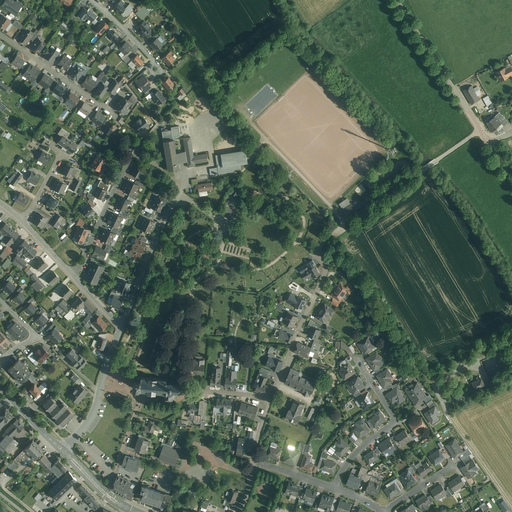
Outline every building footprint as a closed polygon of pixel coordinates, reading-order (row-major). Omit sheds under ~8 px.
[(15,2),(11,0),(5,0),(2,6),(15,15),(21,7),(21,6),(15,2)] [(85,6),(80,1),(76,6),(81,10),(84,7),(85,6)] [(119,2),(113,8),(120,14),(125,9),(122,6),(120,4),(121,3),(119,2)] [(81,10),(77,15),(84,20),(87,17),(84,15),(88,11),(84,7),(81,10)] [(140,8),(135,13),(139,17),(144,12),(140,8)] [(93,12),(89,9),(88,11),(84,15),(87,17),(92,21),(97,15),(93,12)] [(144,12),(139,17),(142,20),(148,14),(145,11),(144,12)] [(2,15),(0,18),(0,25),(5,29),(10,21),(2,15)] [(99,25),(95,29),(100,34),(108,25),(103,20),(99,25)] [(147,24),(144,21),(138,26),(139,26),(142,29),(145,26),(147,28),(146,29),(147,31),(150,29),(150,27),(147,25),(147,24)] [(97,23),(91,29),(93,31),(95,29),(99,25),(97,23)] [(142,29),(139,32),(145,39),(150,34),(147,31),(146,29),(147,28),(145,26),(142,29)] [(28,32),(25,30),(19,39),(26,44),(29,39),(32,34),(29,32),(28,32)] [(119,37),(112,30),(107,35),(114,42),(119,37)] [(40,36),(37,34),(32,41),(32,40),(32,41),(34,43),(37,38),(38,39),(40,36)] [(34,43),(31,48),(38,53),(44,45),(41,42),(40,40),(38,39),(37,38),(34,43)] [(154,40),(150,44),(156,51),(163,44),(162,43),(157,38),(154,40)] [(126,42),(122,45),(119,48),(124,54),(129,50),(132,48),(126,42)] [(49,51),(45,56),(52,62),(58,53),(55,51),(55,50),(54,49),(52,50),(50,48),(48,50),(49,51)] [(124,54),(119,48),(116,51),(121,57),(124,54)] [(121,57),(120,57),(123,60),(127,56),(131,52),(129,50),(124,54),(121,57)] [(170,55),(168,53),(162,58),(168,65),(174,60),(170,55)] [(14,60),(11,63),(12,63),(14,65),(15,65),(19,68),(24,61),(20,57),(19,56),(18,56),(17,55),(14,60)] [(64,55),(58,64),(59,65),(60,68),(63,68),(65,69),(71,60),(64,55)] [(143,62),(137,55),(131,60),(138,67),(143,62)] [(26,70),(23,75),(27,78),(35,67),(30,64),(26,70)] [(77,64),(69,75),(77,80),(82,74),(85,70),(84,70),(77,64)] [(35,67),(27,78),(32,81),(35,76),(39,71),(35,67)] [(504,68),(496,72),(499,77),(501,81),(509,77),(508,76),(505,70),(504,68)] [(44,74),(39,83),(39,82),(46,88),(49,84),(52,80),(44,74)] [(104,74),(100,80),(100,81),(104,83),(108,77),(104,74)] [(150,83),(143,75),(141,77),(136,82),(140,86),(143,90),(148,85),(150,83)] [(89,76),(87,77),(82,84),(90,90),(93,86),(95,82),(91,79),(91,77),(89,76)] [(122,78),(118,83),(120,84),(122,86),(127,82),(122,78)] [(168,78),(162,83),(168,90),(174,86),(168,78)] [(108,87),(107,88),(110,90),(110,92),(112,93),(114,93),(120,84),(118,83),(114,79),(108,87)] [(1,82),(0,83),(0,87),(5,91),(8,87),(1,82)] [(65,89),(58,83),(52,91),(60,96),(63,92),(65,89)] [(102,83),(96,92),(96,94),(97,95),(99,95),(102,97),(107,88),(108,87),(102,83)] [(472,85),(463,90),(467,97),(473,94),(473,95),(476,93),(472,85)] [(147,95),(145,97),(148,100),(152,96),(154,94),(152,91),(151,92),(147,95)] [(165,99),(158,91),(154,94),(152,96),(158,104),(165,99)] [(63,92),(60,96),(58,99),(61,102),(65,96),(66,94),(63,92)] [(79,98),(71,93),(67,98),(65,100),(66,100),(74,106),(79,98)] [(476,93),(473,95),(473,94),(467,97),(471,104),(480,99),(476,93)] [(133,95),(128,101),(131,103),(133,105),(137,100),(133,95)] [(492,103),(488,95),(483,98),(487,106),(492,103)] [(122,97),(115,107),(121,111),(123,113),(124,113),(131,103),(128,101),(122,97)] [(92,108),(84,102),(79,110),(87,115),(90,110),(92,108)] [(89,117),(88,119),(91,121),(92,120),(96,114),(93,111),(89,117)] [(105,117),(97,112),(96,114),(92,120),(99,125),(105,117)] [(495,116),(487,124),(493,131),(496,128),(499,125),(501,123),(500,122),(495,116)] [(143,118),(140,120),(140,119),(137,121),(137,122),(135,124),(140,131),(149,124),(143,118)] [(116,127),(109,122),(106,126),(103,130),(105,131),(105,133),(107,134),(108,133),(110,135),(116,127)] [(172,129),(173,139),(176,139),(176,137),(180,136),(179,126),(171,127),(172,129)] [(69,133),(61,128),(58,134),(62,137),(63,136),(66,138),(69,133)] [(193,156),(191,145),(184,146),(185,152),(180,152),(181,158),(176,159),(175,153),(173,139),(172,129),(161,131),(168,170),(178,169),(177,163),(187,162),(188,167),(195,166),(194,163),(208,161),(207,154),(193,156)] [(66,138),(63,136),(62,137),(58,143),(65,148),(70,141),(66,138)] [(190,137),(183,138),(184,146),(191,145),(190,137)] [(91,148),(92,145),(83,139),(79,144),(83,146),(84,143),(91,148)] [(129,139),(126,144),(131,147),(134,142),(129,139)] [(77,146),(70,141),(65,148),(72,152),(77,146)] [(237,152),(234,152),(233,152),(233,153),(230,153),(229,153),(230,153),(226,154),(226,153),(226,154),(222,154),(221,154),(223,167),(240,164),(248,163),(246,150),(245,150),(245,151),(241,151),(238,152),(237,152)] [(51,156),(43,151),(38,159),(38,160),(41,161),(41,162),(42,163),(46,165),(51,156)] [(240,164),(223,167),(221,154),(216,155),(218,167),(219,173),(219,174),(241,170),(240,164)] [(106,162),(97,156),(91,165),(99,171),(102,168),(104,165),(106,162)] [(75,169),(66,164),(62,173),(70,177),(75,169)] [(146,169),(137,164),(131,174),(139,178),(140,176),(142,173),(144,174),(146,169)] [(16,170),(10,178),(13,180),(19,172),(16,170)] [(19,172),(13,180),(17,183),(23,175),(19,172)] [(40,177),(32,172),(27,180),(30,182),(30,183),(35,186),(40,177)] [(134,183),(127,180),(125,184),(124,183),(124,185),(136,190),(139,185),(134,183)] [(67,185),(58,181),(54,189),(62,194),(67,185)] [(212,182),(198,185),(199,192),(213,190),(212,182)] [(136,190),(124,185),(123,186),(124,187),(122,191),(129,194),(134,196),(136,190)] [(107,191),(97,186),(93,195),(95,196),(102,200),(107,191)] [(244,195),(234,187),(229,195),(239,202),(244,195)] [(29,198),(20,193),(15,201),(18,203),(24,206),(29,198)] [(93,195),(88,193),(87,196),(92,202),(95,196),(93,195)] [(59,201),(51,196),(45,204),(53,209),(59,201)] [(127,199),(119,196),(117,200),(116,199),(115,201),(128,206),(130,201),(127,199)] [(166,201),(156,196),(153,202),(163,206),(166,201)] [(233,198),(229,203),(234,206),(237,202),(233,198)] [(128,206),(115,201),(115,202),(116,203),(114,207),(125,212),(126,211),(124,211),(125,209),(126,210),(128,206)] [(163,206),(153,202),(151,207),(161,212),(163,206)] [(351,205),(340,212),(339,211),(344,219),(356,211),(350,203),(351,205)] [(88,204),(82,210),(85,213),(84,214),(85,215),(86,215),(88,217),(95,211),(88,204)] [(235,213),(226,206),(222,210),(232,218),(235,213)] [(118,215),(112,212),(110,216),(109,216),(108,217),(120,223),(120,222),(119,222),(120,220),(121,221),(123,218),(123,217),(118,215)] [(47,219),(39,214),(34,222),(42,227),(47,219)] [(120,223),(108,217),(107,218),(108,219),(107,223),(113,226),(118,228),(116,227),(117,225),(119,226),(120,223)] [(155,222),(144,217),(141,223),(154,228),(154,227),(153,226),(155,222)] [(69,219),(66,221),(68,223),(63,227),(65,228),(72,223),(69,219)] [(154,228),(141,223),(139,228),(150,233),(152,229),(153,230),(154,228)] [(7,235),(12,229),(6,224),(0,230),(7,235)] [(79,226),(74,236),(79,242),(82,244),(87,232),(85,231),(86,230),(82,228),(79,226)] [(110,231),(104,228),(102,232),(101,232),(100,233),(113,239),(115,234),(110,231)] [(12,229),(7,235),(3,240),(9,245),(19,235),(12,229)] [(113,239),(100,233),(100,235),(101,235),(99,239),(107,243),(110,245),(113,239)] [(146,243),(135,239),(133,245),(143,250),(143,249),(145,244),(146,243)] [(31,246),(25,240),(19,246),(19,247),(15,251),(18,255),(23,250),(25,252),(31,246)] [(7,245),(4,250),(9,254),(12,249),(7,245)] [(143,250),(133,245),(132,245),(133,245),(130,251),(133,253),(140,256),(140,255),(143,250)] [(31,246),(25,252),(31,258),(36,252),(31,246)] [(104,250),(96,247),(92,255),(102,260),(106,252),(106,251),(104,250)] [(42,258),(34,265),(41,272),(43,269),(44,270),(48,266),(42,258)] [(7,259),(2,265),(6,269),(11,262),(7,259)] [(313,261),(306,265),(309,270),(316,266),(313,261)] [(96,265),(92,263),(91,264),(85,278),(96,283),(103,268),(96,265)] [(28,266),(24,270),(30,275),(33,272),(28,266)] [(303,273),(302,274),(305,279),(309,277),(312,275),(313,278),(314,278),(317,276),(320,274),(316,266),(309,270),(307,271),(303,273)] [(53,271),(46,278),(52,285),(60,279),(53,271)] [(38,278),(35,282),(31,284),(34,287),(36,285),(40,289),(44,285),(38,278)] [(119,283),(116,289),(125,292),(127,293),(128,290),(129,291),(130,288),(129,287),(130,284),(122,280),(120,280),(119,283)] [(9,281),(8,282),(3,287),(9,293),(15,287),(9,281)] [(340,282),(331,295),(340,301),(347,292),(349,289),(349,288),(347,287),(347,286),(346,286),(340,282)] [(66,285),(59,293),(66,299),(73,292),(66,285)] [(19,293),(14,298),(20,304),(26,298),(20,292),(19,293)] [(291,294),(287,303),(293,306),(297,296),(291,294)] [(113,296),(113,298),(110,304),(111,305),(117,308),(118,308),(119,307),(121,300),(122,299),(121,298),(119,298),(114,296),(113,296)] [(307,301),(297,296),(293,306),(303,310),(307,301)] [(79,297),(72,305),(78,310),(80,311),(82,308),(81,307),(82,306),(83,307),(86,303),(85,302),(79,297)] [(93,308),(86,301),(85,302),(86,303),(83,307),(85,308),(90,312),(93,308)] [(30,304),(25,309),(31,315),(37,309),(31,303),(30,304)] [(332,315),(335,311),(325,304),(322,308),(319,313),(318,313),(315,317),(323,322),(330,314),(332,315)] [(67,314),(62,309),(60,312),(67,319),(74,312),(75,313),(78,310),(72,305),(69,309),(70,310),(67,314)] [(288,312),(283,322),(293,327),(298,317),(288,312)] [(41,315),(35,320),(41,326),(47,320),(42,314),(41,314),(41,315)] [(89,314),(83,321),(86,323),(87,322),(92,316),(89,314)] [(92,316),(87,322),(90,325),(93,323),(92,323),(95,320),(92,316)] [(95,320),(92,323),(93,323),(100,331),(107,325),(99,317),(95,320)] [(25,332),(15,322),(8,329),(12,333),(16,338),(18,339),(25,332)] [(54,324),(51,322),(45,328),(48,331),(54,324)] [(320,330),(312,327),(311,330),(310,330),(309,333),(308,335),(315,338),(317,338),(320,330)] [(62,337),(54,329),(48,336),(56,343),(58,341),(59,341),(60,340),(60,339),(62,337)] [(289,334),(280,330),(277,337),(286,341),(289,334)] [(10,342),(0,332),(0,343),(3,346),(4,348),(8,344),(9,345),(10,344),(10,342)] [(375,345),(369,336),(367,338),(373,347),(375,345)] [(101,337),(99,337),(95,347),(104,350),(107,340),(101,337)] [(367,338),(358,343),(364,353),(367,351),(372,348),(373,347),(367,338)] [(346,350),(350,355),(353,353),(349,346),(341,341),(341,346),(346,350)] [(311,348),(297,342),(293,352),(307,358),(310,351),(311,348)] [(315,345),(313,344),(311,348),(310,351),(314,352),(317,354),(320,347),(318,346),(315,345)] [(41,362),(49,354),(42,347),(39,350),(39,349),(36,352),(35,354),(34,355),(37,359),(41,362)] [(278,349),(273,347),(270,354),(276,356),(278,349)] [(78,355),(72,349),(66,354),(72,360),(78,355)] [(34,355),(35,354),(32,352),(27,356),(33,363),(37,359),(34,355)] [(376,352),(367,358),(374,370),(379,367),(382,365),(377,358),(379,356),(376,352)] [(502,352),(481,362),(489,378),(508,370),(502,352)] [(72,360),(71,362),(79,369),(87,361),(79,354),(78,355),(72,360)] [(354,372),(345,358),(341,361),(341,364),(342,367),(341,367),(344,371),(341,374),(344,379),(354,372)] [(31,372),(18,359),(8,369),(21,382),(27,376),(31,372)] [(200,360),(195,359),(195,364),(194,364),(193,372),(204,374),(205,365),(204,365),(204,360),(200,360)] [(282,361),(275,359),(273,363),(271,368),(279,371),(282,361)] [(221,368),(213,367),(212,378),(220,378),(221,368)] [(271,371),(261,367),(259,374),(262,375),(268,378),(271,371)] [(300,372),(291,368),(285,383),(303,391),(302,394),(304,395),(306,396),(306,395),(308,396),(309,394),(310,394),(315,383),(298,376),(300,372)] [(387,369),(377,376),(380,380),(382,382),(381,383),(384,387),(390,382),(388,379),(392,376),(387,369)] [(232,370),(227,370),(227,378),(236,379),(237,371),(232,370)] [(32,371),(31,372),(27,376),(32,382),(38,377),(32,371)] [(75,373),(71,377),(75,382),(79,377),(75,373)] [(268,378),(262,375),(259,382),(255,391),(267,396),(270,387),(265,384),(268,378)] [(167,380),(160,379),(157,379),(151,378),(150,378),(149,378),(143,378),(143,377),(142,377),(141,377),(138,377),(138,376),(137,376),(137,377),(137,381),(136,380),(136,379),(135,379),(135,380),(135,381),(134,381),(133,381),(135,381),(134,386),(133,386),(134,387),(134,388),(135,388),(135,387),(138,387),(138,389),(141,389),(140,390),(140,391),(141,391),(148,392),(149,392),(150,392),(155,393),(156,393),(157,393),(157,392),(163,393),(164,393),(165,394),(164,399),(173,399),(173,396),(175,396),(176,392),(180,392),(180,393),(181,393),(180,392),(182,390),(183,391),(184,390),(183,390),(183,387),(184,387),(184,386),(183,386),(181,384),(182,383),(181,383),(180,384),(177,383),(177,382),(176,382),(176,383),(172,383),(172,382),(171,382),(171,383),(167,382),(167,380)] [(358,377),(347,384),(353,394),(359,390),(364,387),(358,377)] [(212,378),(211,378),(210,386),(220,387),(221,379),(220,378),(212,378)] [(227,378),(226,378),(225,387),(236,388),(237,379),(236,379),(227,378)] [(481,378),(473,382),(476,390),(485,386),(481,378)] [(44,382),(38,388),(41,391),(43,394),(47,390),(50,388),(44,382)] [(426,397),(417,383),(413,386),(414,387),(407,391),(415,405),(424,399),(427,397),(426,397)] [(34,384),(29,389),(31,392),(33,394),(36,396),(41,391),(38,388),(34,384)] [(79,384),(69,396),(78,403),(82,398),(84,395),(87,391),(79,384)] [(393,390),(387,394),(392,403),(398,399),(400,402),(405,399),(397,388),(397,387),(393,390)] [(368,392),(357,399),(364,409),(367,407),(366,407),(369,405),(374,402),(368,392)] [(429,395),(426,397),(427,397),(424,399),(427,403),(433,399),(429,395)] [(60,407),(51,397),(50,397),(43,404),(43,405),(50,411),(49,411),(49,412),(56,418),(56,419),(62,425),(73,414),(64,404),(63,404),(60,407)] [(204,400),(196,399),(196,400),(191,399),(191,403),(196,403),(195,413),(202,413),(204,400)] [(305,404),(294,400),(290,410),(300,414),(305,404)] [(258,408),(241,403),(238,412),(255,417),(258,408)] [(431,409),(425,413),(432,424),(439,419),(436,415),(439,413),(435,407),(431,409)] [(13,416),(5,408),(0,413),(0,416),(6,422),(13,416)] [(290,410),(289,409),(285,417),(290,419),(290,420),(293,421),(298,423),(301,415),(300,414),(290,410)] [(377,415),(370,419),(370,421),(375,427),(385,420),(379,411),(375,413),(377,415)] [(420,417),(409,424),(413,430),(416,434),(417,434),(427,427),(420,417)] [(24,427),(17,419),(11,424),(12,425),(18,431),(19,432),(24,427)] [(359,426),(354,429),(359,437),(364,434),(365,434),(367,432),(370,430),(364,423),(362,419),(357,422),(359,426)] [(161,424),(150,421),(148,426),(147,426),(145,432),(146,433),(146,432),(148,433),(149,434),(149,433),(152,435),(155,427),(159,429),(161,424)] [(18,431),(12,425),(6,432),(12,437),(18,431)] [(395,436),(395,437),(397,440),(398,441),(399,441),(402,445),(411,439),(405,430),(395,436)] [(11,442),(5,437),(0,442),(0,444),(5,449),(11,442)] [(144,439),(139,437),(135,450),(144,453),(148,440),(144,439)] [(169,438),(167,444),(181,447),(181,445),(178,445),(179,441),(169,438)] [(246,439),(239,438),(237,452),(244,453),(251,455),(253,444),(245,443),(246,439)] [(350,446),(340,438),(336,444),(339,447),(335,452),(341,457),(350,446)] [(389,438),(384,441),(385,441),(379,445),(384,451),(385,453),(388,451),(390,454),(396,450),(389,438)] [(455,439),(446,445),(454,457),(459,455),(463,452),(455,439)] [(43,451),(32,441),(24,449),(30,456),(34,460),(43,451)] [(308,445),(305,444),(302,452),(302,453),(305,454),(306,454),(306,453),(308,454),(310,446),(308,445)] [(180,452),(164,446),(159,458),(175,464),(180,452)] [(281,449),(270,446),(267,455),(277,459),(281,449)] [(299,452),(288,448),(283,461),(294,465),(299,452)] [(468,448),(463,452),(459,455),(462,460),(462,459),(469,455),(472,453),(468,448)] [(30,456),(24,449),(19,455),(23,459),(22,460),(24,462),(30,456)] [(373,450),(365,456),(370,463),(378,458),(373,450)] [(439,450),(429,456),(435,465),(445,458),(439,450)] [(306,454),(305,454),(300,467),(311,471),(313,465),(309,463),(311,456),(306,454)] [(19,455),(7,466),(12,470),(18,464),(22,460),(23,459),(19,455)] [(52,465),(43,455),(35,463),(37,466),(39,464),(49,474),(53,471),(50,468),(53,465),(52,465)] [(137,470),(140,461),(135,459),(135,458),(132,457),(131,458),(125,456),(122,465),(137,470)] [(336,463),(323,459),(320,468),(333,473),(336,463)] [(58,460),(52,465),(53,465),(50,468),(53,471),(54,472),(62,464),(58,460)] [(473,460),(461,468),(468,478),(472,475),(471,473),(473,471),(478,468),(473,460)] [(426,462),(417,468),(417,469),(422,477),(432,470),(426,462)] [(62,464),(54,472),(55,474),(52,477),(55,479),(63,472),(66,469),(62,464)] [(368,469),(361,466),(357,477),(361,478),(364,479),(368,469)] [(411,474),(408,469),(407,470),(401,474),(402,474),(405,477),(402,479),(407,487),(411,484),(416,481),(411,474)] [(77,480),(69,472),(49,491),(56,499),(77,480)] [(357,477),(350,474),(347,484),(357,488),(361,478),(357,477)] [(372,476),(366,474),(364,479),(363,481),(369,483),(371,478),(372,478),(372,476)] [(124,495),(131,499),(134,493),(132,492),(135,485),(117,475),(112,488),(124,495)] [(459,476),(448,483),(450,485),(454,491),(453,490),(459,486),(460,487),(465,484),(459,476)] [(372,478),(371,478),(369,483),(366,491),(376,495),(381,482),(372,478)] [(398,479),(395,481),(401,489),(403,487),(398,479)] [(300,487),(289,483),(285,492),(291,494),(296,496),(297,496),(299,490),(300,487)] [(394,483),(385,489),(391,498),(400,492),(394,483)] [(91,494),(81,484),(76,490),(86,500),(91,494)] [(441,484),(431,491),(437,500),(446,493),(447,493),(445,491),(441,484)] [(142,498),(161,505),(165,493),(143,485),(141,491),(144,492),(142,498)] [(454,491),(450,485),(447,487),(448,489),(452,495),(455,493),(454,491)] [(317,492),(306,489),(306,490),(303,497),(303,499),(313,502),(314,500),(315,500),(316,496),(317,492)] [(238,492),(231,490),(227,500),(234,502),(238,492)] [(172,495),(165,493),(161,505),(168,507),(172,495)] [(101,504),(91,494),(86,500),(91,506),(92,506),(95,510),(101,504)] [(334,498),(323,494),(320,501),(318,507),(319,507),(330,511),(334,498)] [(425,494),(416,501),(423,510),(427,507),(426,505),(430,502),(427,497),(425,494)] [(348,511),(351,504),(340,501),(338,505),(336,511),(337,511),(340,511),(348,511)] [(504,501),(499,504),(504,511),(509,508),(504,501)]
